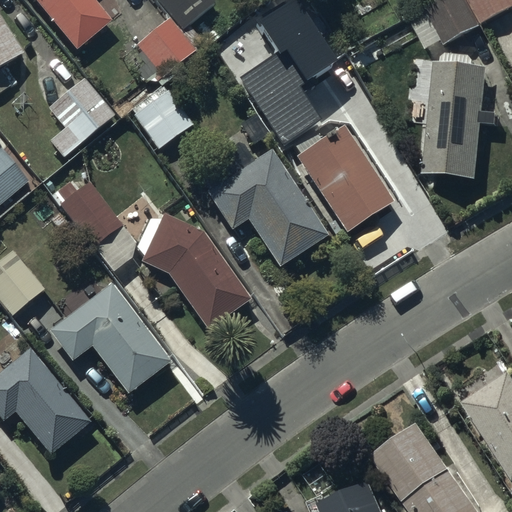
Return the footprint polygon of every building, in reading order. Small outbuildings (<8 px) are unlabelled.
[(30,0),(77,54),(111,26),(89,0),(30,0)] [(209,0),(155,0),(155,1),(182,34),(215,7),(209,0)] [(511,0),(442,0),(444,1),(426,11),(446,48),(481,29),(480,27),(511,9),(511,0)] [(292,7),(270,19),(286,49),(292,46),(296,52),(309,44),(305,37),(308,36),(292,7)] [(196,55),(169,22),(122,61),(140,83),(155,71),(163,81),(196,55)] [(0,96),(17,86),(7,69),(22,59),(0,23),(0,96)] [(336,46),(296,69),(320,109),(359,86),(336,46)] [(489,71),(436,65),(424,178),(477,183),(489,71)] [(115,119),(84,83),(48,113),(64,132),(48,146),(62,163),(115,119)] [(167,94),(133,119),(157,154),(192,129),(167,94)] [(345,129),(296,161),(345,239),(395,208),(345,129)] [(0,207),(28,185),(0,152),(0,207)] [(272,154),(207,197),(231,234),(247,224),(279,273),(328,241),(272,154)] [(132,262),(135,248),(88,189),(77,197),(68,186),(51,200),(113,277),(132,262)] [(143,261),(141,267),(169,280),(207,334),(250,304),(201,237),(196,228),(166,214),(162,223),(152,219),(137,252),(143,261)] [(45,294),(13,255),(0,265),(0,305),(12,320),(45,294)] [(110,290),(49,336),(72,365),(91,350),(128,399),(170,367),(110,290)] [(29,353),(0,376),(0,422),(3,426),(14,417),(50,460),(89,427),(29,353)] [(511,379),(510,377),(464,406),(511,482),(511,379)] [(477,511),(419,428),(373,459),(409,511),(477,511)] [(383,511),(371,484),(319,507),(321,511),(383,511)]
